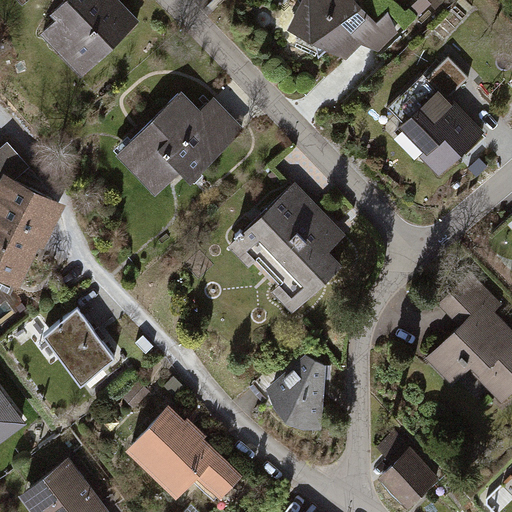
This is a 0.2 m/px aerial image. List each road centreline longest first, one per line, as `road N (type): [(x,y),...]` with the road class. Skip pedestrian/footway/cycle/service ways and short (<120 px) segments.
road 1 (residential): [(413,252),(175,0)]
road 2 (residential): [(413,252),(365,327),(352,507)]
road 3 (residential): [(352,507),(298,480),(233,423),(178,357)]
road 4 (residential): [(511,172),(413,252)]
